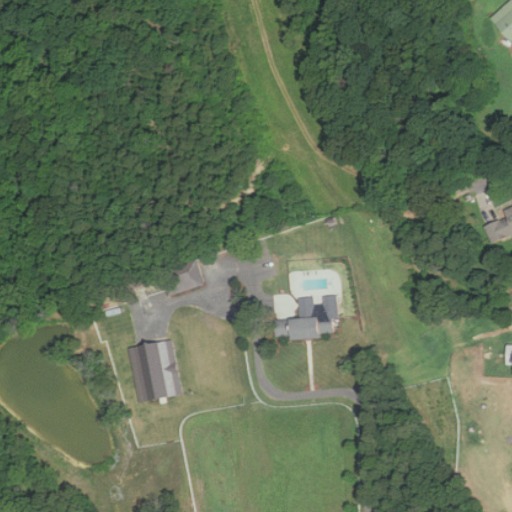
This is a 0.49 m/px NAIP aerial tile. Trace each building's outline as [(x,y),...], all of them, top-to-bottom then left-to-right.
[(511,41),(511,0),(491,18),(511,41)] [(511,205),(505,208),(508,216),(486,224),(492,241),(511,233),(511,205)] [(173,296),(209,284),(200,258),(164,270),(173,296)] [(334,336),(333,315),(320,316),(319,304),(304,305),(304,318),(280,319),(281,338),(334,336)] [(131,347),(142,403),(189,393),(178,338),(131,347)]
